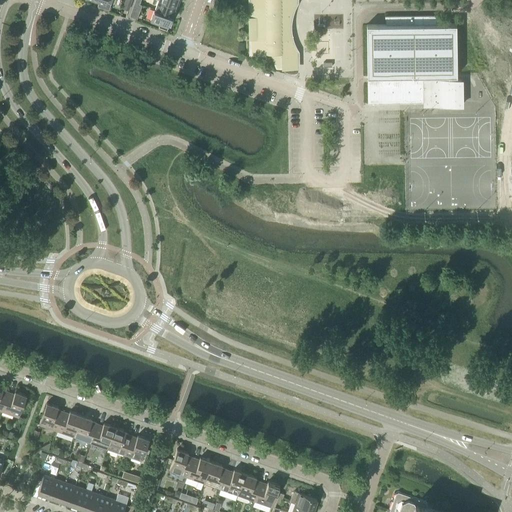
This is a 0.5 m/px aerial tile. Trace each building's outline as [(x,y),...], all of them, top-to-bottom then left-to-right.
[(98,0),(99,0),(97,6),(109,10),(111,4),(105,2),(105,0),(98,0)] [(131,0),(125,0),(123,8),(128,10),(131,0)] [(176,12),(178,7),(159,0),(158,0),(155,9),(155,10),(172,16),(174,11),(176,12)] [(297,3),(296,0),(249,0),(250,17),(249,17),(250,24),(250,31),(249,38),(249,39),(250,39),(251,53),(271,53),(276,68),(298,67),(297,52),(296,49),(295,46),(294,43),(293,40),(292,37),(291,34),(291,31),(291,27),(291,24),(291,21),(292,18),(292,14),(293,11),(294,8),(295,5),(297,3)] [(142,5),(139,4),(134,2),(129,16),(137,19),(142,5)] [(170,21),(172,16),(155,10),(155,9),(154,9),(150,20),(160,23),(158,27),(167,30),(168,26),(170,27),(172,21),(170,21)] [(457,75),(456,24),(437,24),(437,18),(438,18),(438,15),(385,16),(385,19),(386,19),(386,25),(367,25),(367,76),(368,76),(368,80),(367,80),(368,103),(430,103),(430,106),(440,106),(440,108),(458,109),(458,106),(461,106),(461,79),(456,79),(456,75),(457,75)] [(0,410),(2,411),(8,392),(2,390),(3,388),(0,386),(0,410)] [(14,394),(8,392),(2,411),(19,417),(27,396),(15,392),(14,394)] [(56,431),(63,412),(57,409),(58,407),(47,403),(39,424),(56,431)] [(73,437),(81,415),(70,411),(69,414),(63,412),(56,431),(73,437)] [(90,443),(97,424),(91,421),(92,419),(81,415),(73,437),(90,443)] [(107,449),(115,427),(104,423),(103,426),(97,424),(90,443),(107,449)] [(124,455),(131,436),(125,434),(126,431),(115,427),(107,449),(124,455)] [(137,438),(131,436),(124,455),(142,461),(149,439),(138,435),(137,438)] [(187,477),(193,458),(188,456),(188,453),(177,449),(169,471),(187,477)] [(204,483),(211,461),(200,457),(199,460),(193,458),(187,477),(204,483)] [(220,489),(227,470),(221,468),(222,465),(211,461),(204,483),(220,489)] [(237,495),(245,473),(234,469),(233,472),(227,470),(220,489),(237,495)] [(134,480),(136,474),(125,470),(123,476),(134,480)] [(254,501),(261,482),(255,480),(256,477),(245,473),(237,495),(254,501)] [(48,496),(54,478),(44,475),(38,493),(48,496)] [(58,500),(65,482),(54,478),(48,496),(58,500)] [(267,484),(261,482),(254,501),(272,507),(279,486),(268,481),(267,484)] [(69,504),(75,486),(65,482),(58,500),(69,504)] [(79,507),(85,489),(75,486),(69,504),(79,507)] [(89,511),(96,493),(85,489),(79,507),(89,511)] [(290,502),(295,504),(313,510),(317,499),(295,492),(293,492),(290,502)] [(398,492),(396,493),(392,502),(395,503),(393,509),(390,509),(388,511),(437,511),(426,508),(427,504),(426,502),(424,501),(400,492),(400,493),(398,492)] [(91,511),(100,511),(106,497),(96,493),(89,511),(91,511)] [(112,511),(116,500),(106,497),(100,511),(112,511)] [(123,511),(126,504),(116,500),(112,511),(123,511)]
